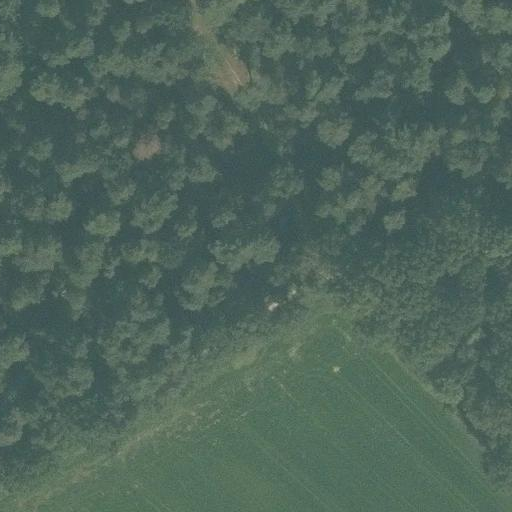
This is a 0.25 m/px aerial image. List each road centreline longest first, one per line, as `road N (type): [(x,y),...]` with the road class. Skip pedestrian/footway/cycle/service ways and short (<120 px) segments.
road 1 (track): [(339,264),(162,380),(0,470)]
road 2 (track): [(186,0),(339,264)]
road 3 (track): [(511,453),(339,264)]
road 4 (track): [(339,264),(511,156)]
